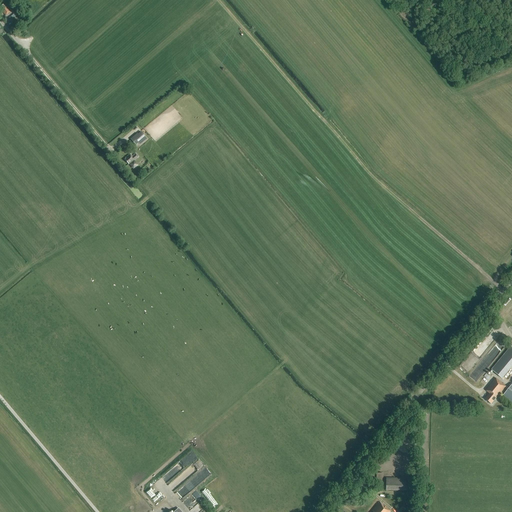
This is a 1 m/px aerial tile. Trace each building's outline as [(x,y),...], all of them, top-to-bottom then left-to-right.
[(5,8),(3,5),(0,7),(1,9),(0,9),(7,17),(6,18),(9,22),(14,17),(12,13),(11,14),(6,7),(5,8)] [(146,138),(141,132),(131,141),(134,144),(136,146),(145,139),(146,138)] [(138,157),(136,154),(132,157),(130,154),(125,158),(126,159),(125,160),(128,164),(129,163),(130,164),(138,157)] [(499,363),(493,371),(502,379),(509,371),(499,363)] [(496,399),(506,387),(496,378),(486,391),(490,394),(485,399),(491,404),(496,399)] [(511,384),(502,396),(511,404),(511,384)] [(202,470),(207,477),(210,474),(205,467),(202,470)] [(386,478),(385,491),(406,491),(407,478),(396,478),(392,478),(386,478)] [(389,511),(390,511),(379,502),(372,511),(373,511),(389,511)]
